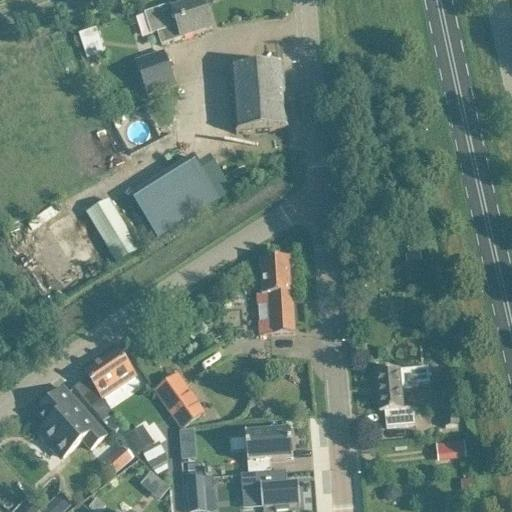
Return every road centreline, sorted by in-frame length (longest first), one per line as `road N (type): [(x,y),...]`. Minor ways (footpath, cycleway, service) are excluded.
road 1 (unclassified): [(0,412),(77,351),(268,227),(319,210)]
road 2 (primary): [(511,333),(438,0)]
road 3 (unclassified): [(344,511),(319,210)]
road 4 (unclassified): [(319,210),(305,0)]
